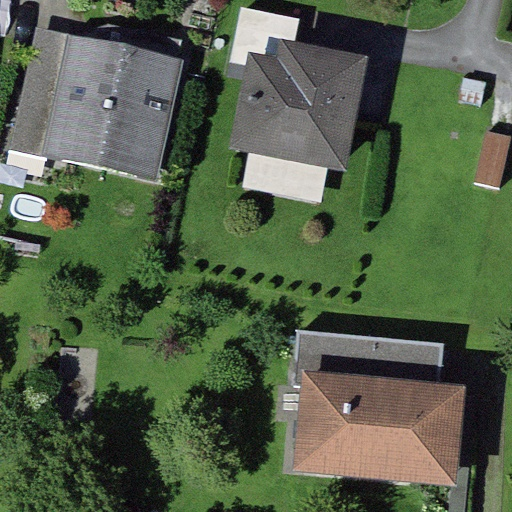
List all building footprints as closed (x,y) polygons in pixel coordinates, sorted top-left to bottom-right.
[(303,22),(247,11),(237,65),(255,68),(256,65),(283,70),(287,52),(297,54),(300,38),(303,22)] [(74,44),(183,67),(188,43),(114,28),(75,39),(74,44)] [(75,39),(43,32),(17,153),(49,160),(74,44),(75,39)] [(183,67),(74,44),(49,160),(159,182),(183,67)] [(287,52),(283,70),(256,65),(255,68),(239,153),(346,174),(367,68),(297,54),(287,52)] [(496,86),(472,82),(469,105),(492,109),(496,86)] [(510,189),(511,182),(511,136),(510,136),(499,134),(487,183),(510,189)] [(454,349),(302,335),(297,383),(305,383),(449,396),(454,349)] [(449,396),(305,383),(297,475),(451,489),(459,397),(449,396)]
